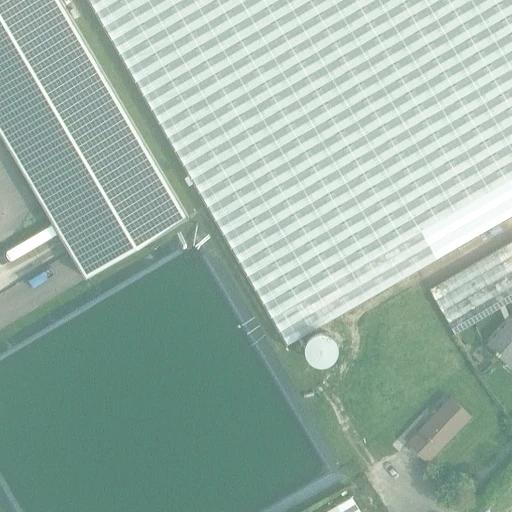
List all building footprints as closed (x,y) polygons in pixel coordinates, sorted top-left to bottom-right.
[(188,218),(73,21),(60,0),(0,0),(0,133),(85,279),(188,218)] [(511,0),(89,0),(288,343),(435,259),(420,233),(511,180),(511,0)] [(511,180),(420,233),(435,259),(511,214),(511,180)] [(487,286),(511,271),(511,241),(428,289),(447,323),(452,321),(493,297),(487,286)] [(511,319),(488,345),(509,365),(511,361),(511,319)] [(337,321),(329,326),(339,344),(348,339),(337,321)] [(299,345),(291,349),(301,366),(309,362),(299,345)] [(450,398),(406,443),(427,462),(470,417),(450,398)]
